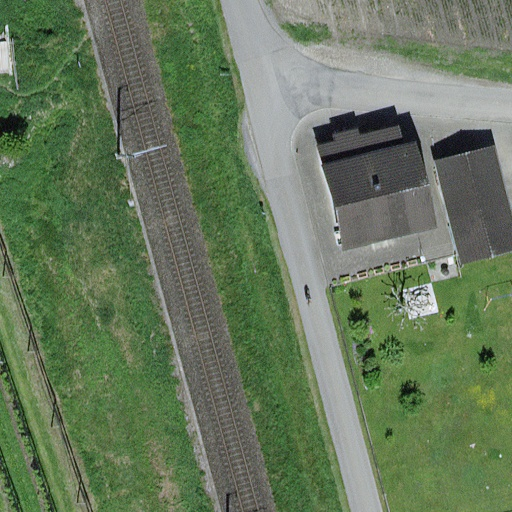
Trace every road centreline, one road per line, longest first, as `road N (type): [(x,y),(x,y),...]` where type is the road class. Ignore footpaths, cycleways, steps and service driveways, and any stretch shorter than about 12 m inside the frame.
road 1 (unclassified): [(370,511),(260,86)]
road 2 (unclassified): [(511,105),(260,86)]
